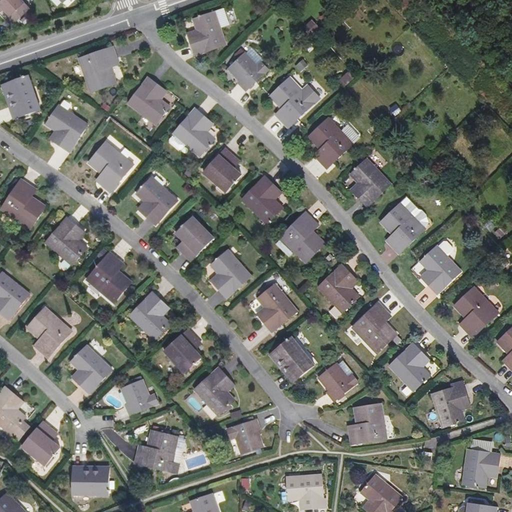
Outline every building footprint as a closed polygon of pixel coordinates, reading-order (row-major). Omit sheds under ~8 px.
[(27,11),(22,5),(25,3),(22,0),(1,0),(0,1),(0,14),(5,10),(11,16),(7,19),(12,25),(27,11)] [(189,37),(195,55),(227,44),(221,27),(230,24),(224,8),(194,18),(197,29),(199,34),(189,37)] [(304,28),(311,36),(320,28),(313,20),(304,28)] [(188,32),(189,37),(199,34),(197,29),(188,32)] [(78,59),(90,93),(116,84),(110,68),(109,63),(117,60),(112,47),(78,59)] [(242,86),(246,91),(269,70),(262,62),(257,66),(245,53),(229,68),(244,84),(242,86)] [(300,72),(309,65),(304,60),(296,66),(300,72)] [(346,73),(339,82),(346,87),(353,79),(346,73)] [(18,118),(40,111),(29,76),(2,85),(5,96),(10,95),(18,118)] [(280,118),(289,128),(320,98),(308,86),(303,91),(290,77),(270,96),(282,109),(286,112),(280,118)] [(149,78),(129,104),(156,125),(171,106),(162,100),(158,96),(163,89),(149,78)] [(168,92),(163,89),(158,96),(162,100),(168,92)] [(13,120),(18,118),(10,95),(5,96),(13,120)] [(57,142),(72,153),(91,127),(64,106),(50,124),(60,132),(63,134),(57,142)] [(208,132),(204,128),(210,122),(196,108),(174,134),(170,138),(170,142),(179,149),(183,149),(186,145),(200,157),(216,139),(208,132)] [(276,114),(280,118),(286,112),(282,109),(276,114)] [(317,159),(327,169),(353,144),(352,144),(357,138),(345,126),(340,131),(328,118),(308,137),(324,153),(317,159)] [(208,132),(214,125),(210,122),(204,128),(208,132)] [(54,140),(57,142),(63,134),(60,132),(54,140)] [(112,193),(134,165),(107,142),(89,163),(103,175),(107,178),(101,184),(112,193)] [(226,149),(204,173),(219,186),(223,181),(231,189),(243,175),(234,168),(230,164),(236,158),(226,149)] [(314,155),(317,159),(324,153),(320,149),(314,155)] [(240,162),(236,158),(230,164),(234,168),(240,162)] [(354,194),(366,207),(391,184),(367,159),(350,175),(361,187),(354,194)] [(97,181),(101,184),(107,178),(103,175),(97,181)] [(243,200),(268,224),(284,208),(276,200),(272,196),(279,189),(266,176),(243,200)] [(143,213),(156,226),(178,202),(153,178),(137,195),(145,202),(149,206),(143,213)] [(31,229),(46,206),(32,197),(28,194),(32,187),(21,180),(1,210),(31,229)] [(227,193),(231,189),(223,181),(219,186),(227,193)] [(350,190),(354,194),(361,187),(358,183),(350,190)] [(32,197),(37,190),(32,187),(28,194),(32,197)] [(283,193),(279,189),(272,196),(276,200),(283,193)] [(426,229),(428,223),(426,215),(422,210),(420,210),(410,200),(411,199),(409,196),(407,196),(404,199),(404,200),(401,203),(381,222),(393,235),(396,238),(390,244),(400,254),(426,229)] [(139,210),(143,213),(149,206),(145,202),(139,210)] [(281,238),(307,264),(326,244),(314,232),(310,228),(316,222),(306,212),(281,238)] [(189,222),(197,229),(201,225),(193,217),(189,222)] [(81,240),(77,237),(83,229),(68,218),(48,244),(75,266),(90,247),(81,240)] [(499,227),(492,220),(485,227),(491,234),(499,227)] [(181,252),(190,261),(214,238),(201,225),(197,229),(189,222),(176,234),(184,242),(187,246),(181,252)] [(319,226),(316,222),(310,228),(314,232),(319,226)] [(81,240),(87,232),(83,229),(77,237),(81,240)] [(390,244),(396,238),(393,235),(386,240),(390,244)] [(424,280),(437,294),(462,271),(447,256),(453,250),(453,248),(446,240),(444,240),(438,246),(421,262),(428,270),(432,274),(424,280)] [(178,248),(181,252),(187,246),(184,242),(178,248)] [(215,285),(227,299),(252,277),(228,251),(211,266),(219,274),(222,278),(215,285)] [(114,304),(132,282),(119,271),(115,268),(120,261),(111,253),(87,280),(114,304)] [(119,271),(125,265),(120,261),(115,268),(119,271)] [(412,268),(419,277),(427,270),(420,262),(412,268)] [(319,287),(343,313),(360,297),(352,289),(348,285),(356,278),(343,264),(319,287)] [(421,277),(424,280),(432,274),(428,270),(421,277)] [(31,296),(5,273),(0,278),(0,299),(2,302),(0,303),(0,312),(10,321),(31,296)] [(211,281),(215,285),(222,278),(219,274),(211,281)] [(359,281),(356,278),(348,285),(352,289),(359,281)] [(260,316),(273,330),(298,308),(274,282),(257,297),(264,305),(268,309),(260,316)] [(463,329),(473,338),(499,314),(474,287),(454,306),(465,319),(469,323),(463,329)] [(163,316),(159,312),(166,305),(153,293),(130,316),(154,340),(170,324),(163,316)] [(388,314),(379,304),(353,328),(378,355),(398,336),(386,323),(382,319),(388,314)] [(163,316),(170,309),(166,305),(159,312),(163,316)] [(257,312),(260,316),(268,309),(264,305),(257,312)] [(49,358),(74,332),(48,307),(29,327),(41,339),(45,343),(39,349),(49,358)] [(392,317),(388,314),(382,319),(386,323),(392,317)] [(459,324),(463,329),(469,323),(465,319),(459,324)] [(511,369),(511,328),(498,342),(509,354),(511,357),(511,359),(507,364),(511,369)] [(202,358),(195,350),(191,345),(197,339),(189,330),(164,352),(176,365),(181,361),(189,370),(202,358)] [(297,380),(315,365),(292,337),(270,355),(277,364),(281,361),(297,380)] [(39,349),(45,343),(41,339),(35,345),(39,349)] [(195,350),(201,344),(197,339),(191,345),(195,350)] [(388,365),(412,390),(429,374),(421,366),(418,362),(425,355),(412,342),(388,365)] [(117,370),(92,343),(72,363),(83,375),(87,379),(81,385),(90,394),(117,370)] [(507,364),(511,359),(511,357),(509,354),(503,361),(507,364)] [(429,359),(425,355),(418,362),(421,366),(429,359)] [(331,397),(335,401),(360,381),(353,373),(354,373),(343,359),(337,364),(334,360),(326,367),(329,370),(319,378),(333,395),(331,397)] [(189,370),(181,361),(176,365),(184,374),(189,370)] [(281,361),(277,364),(293,384),(297,380),(281,361)] [(235,401),(228,393),(224,389),(232,382),(219,368),(194,390),(218,416),(235,401)] [(81,385),(87,379),(83,375),(77,381),(81,385)] [(159,403),(155,393),(150,395),(143,379),(122,387),(130,408),(128,409),(130,415),(159,403)] [(228,393),(235,386),(232,382),(224,389),(228,393)] [(433,394),(443,428),(465,421),(462,410),(461,406),(470,403),(465,385),(433,394)] [(24,421),(27,417),(19,409),(15,406),(21,399),(7,387),(0,394),(0,424),(12,435),(24,421)] [(19,409),(25,402),(21,399),(15,406),(19,409)] [(350,432),(351,445),(387,439),(381,404),(354,408),(357,425),(358,430),(350,432)] [(232,419),(242,417),(241,410),(230,413),(232,419)] [(20,441),(31,427),(24,421),(12,435),(20,441)] [(53,440),(49,437),(55,430),(44,421),(24,446),(47,465),(62,447),(53,440)] [(264,448),(256,427),(259,426),(257,421),(228,431),(231,441),(237,438),(243,456),(264,448)] [(53,440),(59,433),(55,430),(49,437),(53,440)] [(176,449),(179,437),(152,430),(147,453),(139,451),(136,464),(171,472),(176,449)] [(490,471),(491,465),(499,467),(501,453),(491,452),(492,441),(473,438),(471,449),(465,448),(460,484),(488,488),(490,471)] [(176,449),(171,472),(178,473),(184,450),(176,449)] [(432,463),(433,453),(424,452),(423,462),(432,463)] [(110,499),(112,470),(101,469),(101,474),(76,472),(74,496),(110,499)] [(325,508),(324,475),(288,476),(289,500),(301,499),(306,499),(306,509),(325,508)] [(391,511),(403,499),(377,476),(362,494),(371,501),(374,504),(367,511),(391,511)] [(25,511),(7,493),(0,499),(0,511),(25,511)] [(218,511),(212,494),(190,502),(193,511),(218,511)] [(491,511),(492,507),(484,506),(485,500),(470,498),(470,503),(468,503),(467,511),(491,511)] [(367,511),(374,504),(371,501),(364,509),(367,511)]
